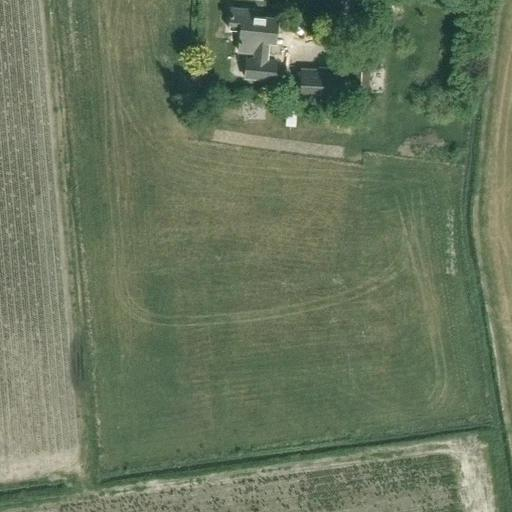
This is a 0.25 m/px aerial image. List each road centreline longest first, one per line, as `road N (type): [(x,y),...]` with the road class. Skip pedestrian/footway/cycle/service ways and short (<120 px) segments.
road 1 (track): [(93,500),(44,0)]
road 2 (track): [(486,485),(281,511)]
